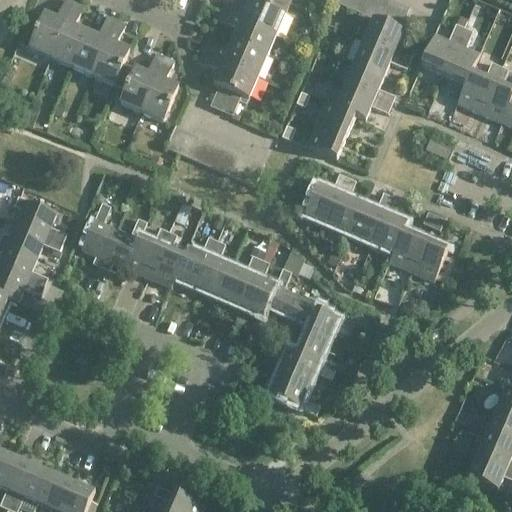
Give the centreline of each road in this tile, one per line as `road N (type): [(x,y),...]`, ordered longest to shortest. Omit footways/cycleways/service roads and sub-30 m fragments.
road 1 (residential): [(103,447),(6,405),(52,294),(151,336)]
road 2 (residential): [(277,492),(511,312)]
road 3 (residential): [(267,154),(204,126),(178,32)]
road 4 (residential): [(176,444),(212,363),(151,336)]
road 5 (residential): [(103,447),(151,336)]
